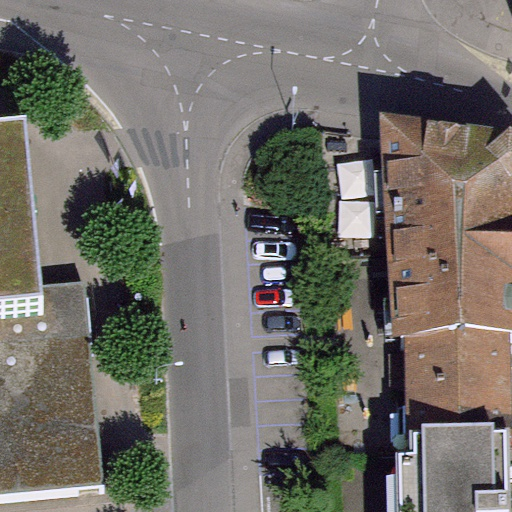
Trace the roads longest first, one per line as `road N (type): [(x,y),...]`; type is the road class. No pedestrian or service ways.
road 1 (residential): [(194,36),(186,131),(205,511)]
road 2 (residential): [(367,68),(194,36)]
road 3 (residential): [(24,0),(194,36)]
road 4 (residential): [(367,68),(511,108)]
